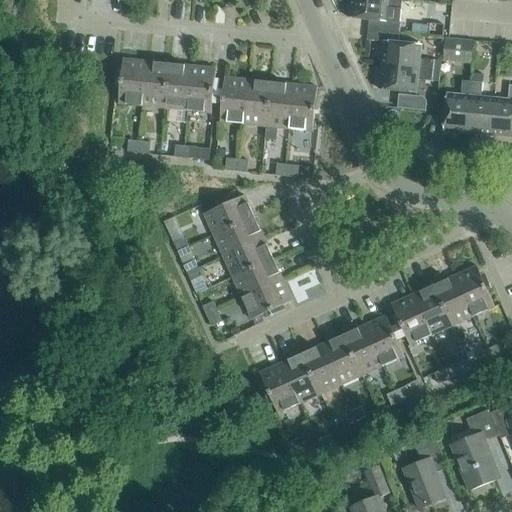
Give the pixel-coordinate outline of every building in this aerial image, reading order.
[(350,0),(348,18),(369,21),(368,31),(390,33),(400,34),(401,22),(386,21),(387,9),(401,10),(401,0),(350,0)] [(448,34),(450,14),(436,12),(434,32),(448,34)] [(389,43),(390,33),(368,31),(367,41),(384,43),(382,66),(433,71),(433,70),(440,71),(441,62),(420,59),(421,46),(389,43)] [(472,64),(474,42),(445,40),(443,61),(472,64)] [(142,107),(147,62),(123,60),(119,104),(142,107)] [(165,109),(170,65),(147,62),(142,107),(165,109)] [(188,111),(192,67),(170,65),(165,109),(188,111)] [(432,81),(433,71),(382,66),(379,90),(416,94),(418,80),(432,81)] [(211,114),(216,69),(192,67),(188,111),(211,114)] [(483,83),(483,75),(473,74),(472,82),(483,83)] [(244,125),(248,81),(225,78),(220,123),(244,125)] [(266,127),(271,83),(248,81),(244,125),(266,127)] [(468,134),(472,82),(462,81),(461,96),(448,94),(446,111),(444,132),(468,134)] [(492,136),(495,99),(481,98),(483,83),(472,82),(468,134),(492,136)] [(289,130),(294,85),(271,83),(266,127),(289,130)] [(313,132),(317,88),(294,85),(289,130),(313,132)] [(511,86),(509,86),(508,100),(495,99),(492,136),(511,137),(511,86)] [(423,97),(416,97),(399,96),(398,109),(426,111),(427,102),(423,97)] [(138,153),(139,142),(128,141),(127,151),(138,153)] [(150,154),(151,143),(139,142),(138,153),(150,154)] [(183,158),(184,146),(175,145),(174,157),(183,158)] [(196,159),(198,148),(184,146),(183,158),(196,159)] [(215,152),(215,157),(226,158),(227,150),(215,149),(215,152)] [(239,171),(240,160),(226,158),(225,169),(239,171)] [(248,172),(249,161),(240,160),(239,171),(248,172)] [(284,176),(286,164),(277,163),(276,175),(284,176)] [(298,178),(299,166),(286,164),(284,176),(298,178)] [(254,218),(244,196),(204,214),(214,236),(254,218)] [(264,238),(254,218),(214,236),(223,257),(264,238)] [(189,247),(185,238),(175,244),(178,252),(189,247)] [(273,259),(264,238),(223,257),(232,278),(273,259)] [(282,280),(273,259),(232,278),(242,298),(282,280)] [(198,268),(195,260),(183,265),(187,273),(198,268)] [(495,307),(476,267),(455,277),(473,317),(495,307)] [(202,277),(198,268),(187,273),(191,282),(202,277)] [(473,317),(455,277),(434,286),(452,327),(473,317)] [(292,302),(282,280),(242,298),(252,320),(292,302)] [(452,327),(434,286),(413,295),(431,336),(452,327)] [(431,336),(413,295),(391,305),(410,346),(431,336)] [(217,310),(214,302),(203,307),(206,315),(217,310)] [(223,322),(217,310),(206,315),(212,327),(223,322)] [(404,357),(386,316),(364,326),(383,367),(404,357)] [(383,367),(364,326),(344,336),(362,376),(367,387),(378,382),(373,371),(383,367)] [(362,376),(344,336),(323,345),(341,386),(362,376)] [(505,354),(501,344),(491,348),(496,358),(505,354)] [(341,386),(323,345),(302,354),(320,395),(341,386)] [(482,364),(492,360),(488,350),(478,354),(482,364)] [(320,395),(302,354),(281,364),(299,404),(320,395)] [(299,404),(281,364),(259,373),(278,414),(299,404)] [(459,375),(454,365),(446,368),(451,379),(459,375)] [(451,379),(446,368),(434,374),(439,384),(451,379)] [(411,397),(406,386),(394,392),(399,402),(411,397)] [(399,402),(394,392),(387,395),(391,406),(399,402)] [(511,404),(491,413),(489,410),(499,437),(500,439),(511,434),(511,404)] [(366,417),(361,406),(352,410),(357,421),(366,417)] [(357,421),(352,410),(344,414),(349,425),(357,421)] [(454,448),(453,449),(469,488),(498,476),(485,443),(499,437),(489,410),(466,420),(470,430),(453,437),(451,441),(454,448)] [(324,436),(319,426),(321,425),(316,415),(309,419),(313,428),(311,429),(315,440),(324,436)] [(315,440),(311,429),(299,434),(303,445),(315,440)] [(437,444),(432,432),(415,439),(413,440),(418,452),(437,444)] [(435,474),(447,469),(437,444),(418,452),(422,463),(404,471),(419,508),(445,497),(435,474)] [(382,511),(378,499),(389,495),(378,468),(366,473),(372,489),(363,492),(367,503),(353,509),(354,511),(382,511)]
